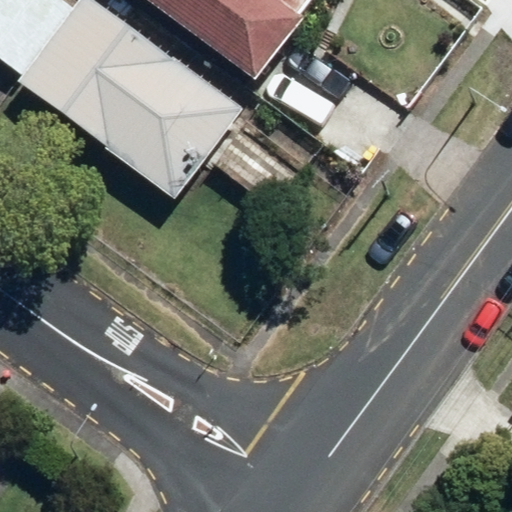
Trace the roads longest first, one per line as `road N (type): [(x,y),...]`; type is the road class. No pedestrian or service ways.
road 1 (residential): [(0,283),(302,496)]
road 2 (tertiary): [(302,496),(511,211)]
